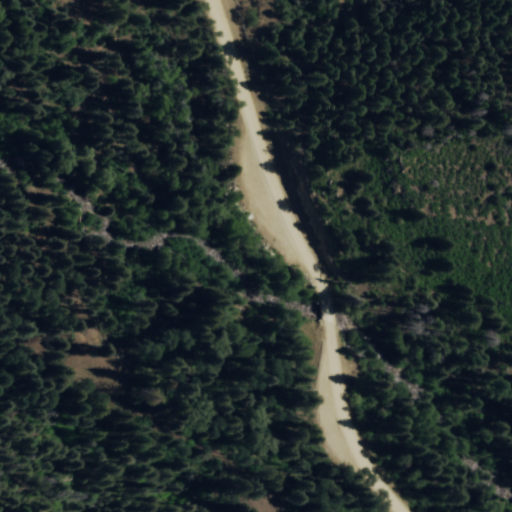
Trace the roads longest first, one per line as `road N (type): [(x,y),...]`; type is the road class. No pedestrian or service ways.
road 1 (residential): [(326,301),(262,153),(214,0)]
road 2 (residential): [(402,511),(364,469),(337,406),(328,324)]
road 3 (track): [(250,0),(278,48),(317,65),(335,51),(355,0)]
